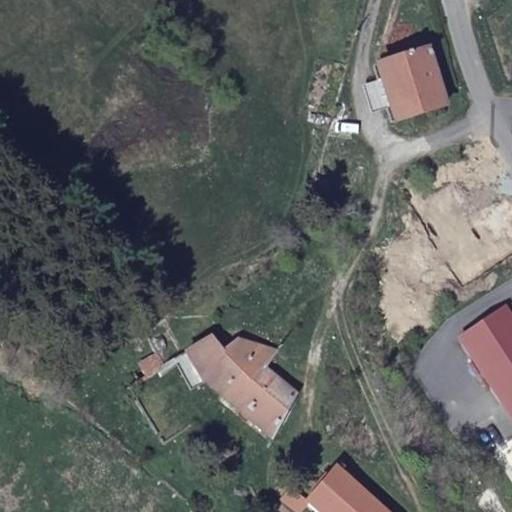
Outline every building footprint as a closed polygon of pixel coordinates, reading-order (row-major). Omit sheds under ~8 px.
[(437,106),(418,56),(375,74),(395,125),(437,106)] [(511,321),(468,353),(511,419),(511,321)] [(188,372),(225,401),(273,438),(293,402),(269,387),(272,370),(243,355),(236,367),(206,348),(188,372)] [(381,511),(341,474),(308,504),(316,511),(381,511)] [(303,499),(290,489),(280,503),(291,511),(300,511),(307,502),(303,499)]
